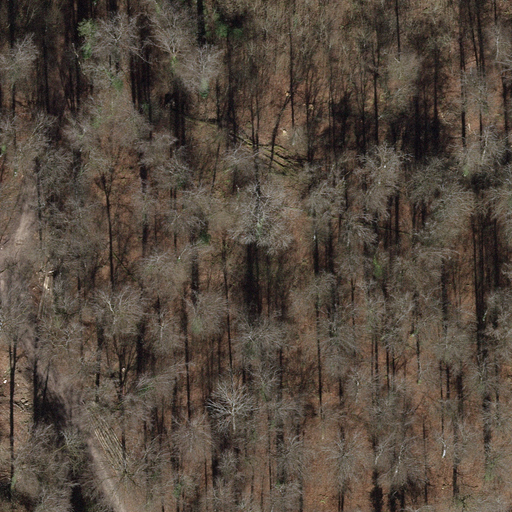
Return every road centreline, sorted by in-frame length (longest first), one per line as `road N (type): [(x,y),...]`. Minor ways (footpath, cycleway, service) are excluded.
road 1 (track): [(12,299),(52,159),(76,0)]
road 2 (track): [(109,511),(0,278)]
